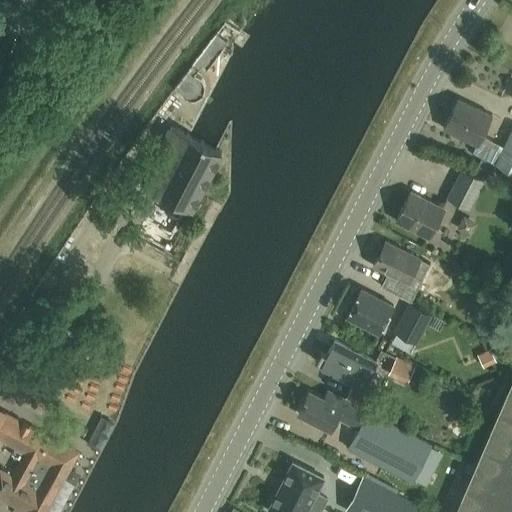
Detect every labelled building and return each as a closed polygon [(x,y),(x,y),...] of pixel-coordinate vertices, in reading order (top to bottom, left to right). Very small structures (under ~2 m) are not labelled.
[(477,143),(492,113),(459,96),(444,126),(477,143)] [(164,251),(187,207),(192,209),(221,152),(216,149),(190,136),(171,126),(144,176),(141,183),(159,192),(136,236),(101,218),(85,248),(163,288),(179,258),(164,251)] [(511,128),(495,163),(511,171),(511,128)] [(504,144),(482,133),(473,151),(495,162),(504,144)] [(463,168),(448,196),(469,207),(484,179),(463,168)] [(429,236),(444,207),(411,190),(396,219),(429,236)] [(411,298),(422,277),(412,272),(420,255),(386,238),(373,263),(387,270),(381,283),(411,298)] [(102,261),(97,276),(114,282),(119,267),(102,261)] [(379,331),(394,303),(362,286),(347,315),(379,331)] [(431,312),(410,301),(396,329),(417,340),(431,312)] [(341,373),(363,384),(376,359),(335,338),(322,363),(326,365),(326,369),(338,375),(341,373)] [(416,367),(397,359),(390,374),(409,382),(416,367)] [(511,511),(511,380),(454,511),(511,511)] [(352,386),(347,396),(367,407),(373,397),(352,386)] [(410,483),(430,444),(328,391),(324,399),(309,391),(304,400),(303,399),(302,403),(303,403),(298,413),(330,429),(337,416),(359,428),(353,440),(373,450),(367,461),(410,483)] [(38,456),(39,457),(50,436),(5,412),(4,413),(5,414),(0,423),(0,437),(27,452),(37,457),(38,456)] [(70,428),(83,435),(87,428),(74,421),(70,428)] [(47,511),(68,473),(39,457),(38,456),(37,457),(27,452),(14,477),(2,470),(0,473),(0,496),(21,507),(18,511),(47,511)] [(294,462),(293,461),(292,463),(269,509),(268,509),(268,510),(269,511),(271,511),(305,511),(308,507),(317,511),(318,511),(326,498),(316,492),(323,479),(324,477),(322,477),(294,463),(294,462)] [(432,511),(380,484),(364,475),(348,506),(358,511),(432,511)]
